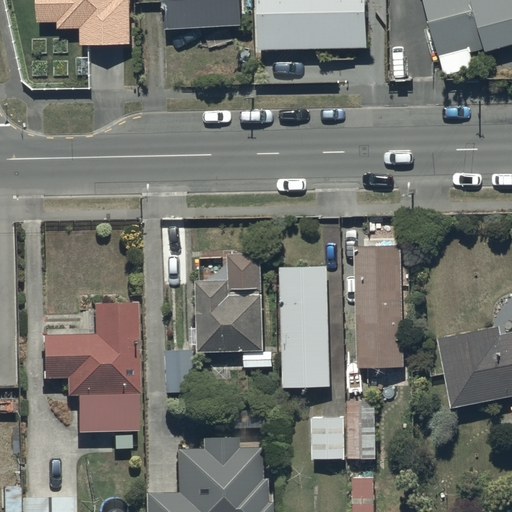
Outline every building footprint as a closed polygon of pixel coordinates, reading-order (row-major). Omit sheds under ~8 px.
[(35,0),(36,24),(57,23),(58,30),(80,29),(80,45),(129,44),(128,0),(35,0)] [(162,0),(164,28),(240,24),(239,0),(162,0)] [(364,0),(255,0),(257,48),(366,44),(364,0)] [(511,0),(434,0),(448,55),(511,38),(511,0)] [(398,244),(352,245),(356,366),(402,365),(398,244)] [(226,279),(194,280),(195,326),(190,326),(191,344),(195,344),(196,351),(243,349),(244,365),(271,364),(271,349),(263,349),(259,251),(221,252),(217,257),(219,263),(226,263),(226,279)] [(326,264),(279,266),(282,386),(329,385),(326,264)] [(134,301),(90,302),(91,335),(39,336),(39,378),(65,378),(65,394),(73,394),(74,430),(133,429),(133,390),(135,390),(134,301)] [(498,324),(438,335),(450,405),(511,394),(511,330),(500,333),(498,324)] [(374,398),(345,399),(346,456),(375,456),(374,398)] [(343,414),(310,415),(311,457),(344,457),(343,414)] [(144,494),(144,511),(268,511),(267,448),(236,448),(236,436),(201,437),(201,447),(174,448),(175,493),(144,494)] [(376,511),(375,477),(350,477),(350,511),(376,511)] [(73,511),(73,496),(20,496),(18,496),(18,486),(1,486),(1,511),(73,511)]
